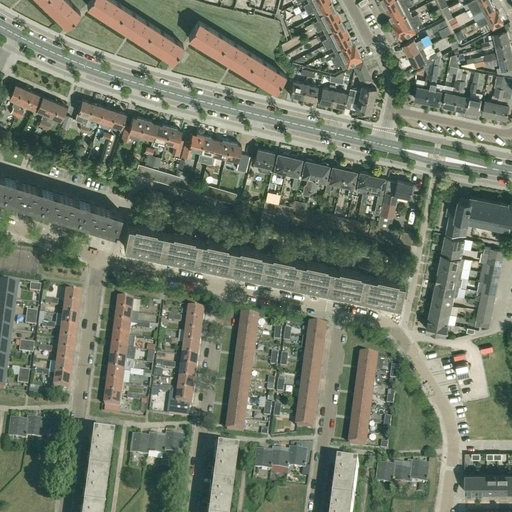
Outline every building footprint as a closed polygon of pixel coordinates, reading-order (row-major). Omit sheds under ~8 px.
[(80,11),(68,0),(43,0),(42,1),(67,25),(80,11)] [(89,0),(87,5),(115,23),(125,7),(114,0),(89,0)] [(307,0),(308,3),(303,5),(305,9),(322,0),(307,0)] [(312,10),(315,15),(333,6),(330,0),(322,0),(305,9),(307,12),(312,10)] [(388,0),(383,3),(387,12),(410,0),(388,0)] [(411,0),(410,0),(387,12),(392,20),(391,21),(406,13),(410,11),(407,6),(413,3),(411,0)] [(438,0),(442,8),(447,6),(444,0),(438,0)] [(470,9),(480,3),(486,0),(472,0),(467,3),(470,9)] [(473,14),(483,9),(486,15),(476,21),(497,10),(496,10),(491,0),(486,0),(480,3),(470,9),(473,14)] [(314,27),(338,15),(333,6),(315,15),(318,20),(312,23),(314,27)] [(448,20),(453,17),(450,11),(447,6),(442,8),(445,13),(448,20)] [(154,25),(125,7),(115,23),(144,41),(154,25)] [(503,23),(497,10),(476,21),(479,27),(490,21),(493,28),(503,23)] [(406,13),(391,21),(396,30),(421,17),(419,14),(413,17),(410,11),(406,13)] [(338,15),(314,27),(316,30),(321,28),(324,33),(342,24),(338,15)] [(421,17),(396,30),(401,39),(419,29),(416,24),(422,21),(421,17)] [(439,29),(443,37),(451,33),(447,25),(448,25),(445,19),(431,26),(433,32),(439,29)] [(188,36),(217,54),(227,38),(198,20),(188,36)] [(323,45),(347,33),(342,24),(324,33),(327,38),(321,41),(323,45)] [(183,44),(154,25),(144,41),(173,60),(183,44)] [(491,45),(510,41),(507,30),(494,32),(495,39),(489,40),(489,41),(481,43),(482,48),(491,46),(491,45)] [(333,51),(352,41),(351,41),(347,33),(323,45),(325,48),(330,45),(333,51)] [(256,56),(227,38),(217,54),(246,72),(256,56)] [(403,43),(409,55),(421,49),(420,48),(425,46),(422,39),(416,41),(414,38),(403,43)] [(336,56),(331,59),(332,62),(357,50),(352,41),(333,51),(336,56)] [(458,51),(463,49),(460,41),(455,42),(458,51)] [(483,54),(485,59),(511,52),(510,41),(491,45),(491,46),(496,45),(498,51),(483,54)] [(421,49),(409,55),(414,66),(422,62),(424,66),(428,64),(433,61),(434,58),(439,56),(437,52),(436,52),(431,43),(425,46),(420,48),(421,49)] [(342,69),(361,59),(357,50),(332,62),(334,66),(339,64),(342,69)] [(511,52),(485,59),(486,65),(493,64),(494,65),(501,64),(501,67),(496,68),(497,72),(511,75),(510,67),(511,66),(511,52)] [(449,65),(458,67),(455,54),(452,54),(451,54),(449,65)] [(256,56),(246,72),(275,90),(285,73),(256,56)] [(366,83),(372,80),(362,61),(353,66),(361,82),(366,83)] [(415,98),(427,101),(435,64),(433,64),(433,61),(428,64),(428,65),(424,67),(427,72),(425,80),(424,80),(422,86),(417,85),(415,98)] [(435,64),(427,101),(439,104),(442,90),(437,89),(438,83),(436,83),(440,65),(435,64)] [(442,104),(455,107),(461,80),(460,80),(462,68),(458,67),(455,79),(454,79),(452,93),(445,91),(442,104)] [(344,75),(342,72),(335,76),(337,76),(335,82),(342,83),(343,79),(343,78),(344,75)] [(511,77),(503,76),(500,88),(495,115),(507,117),(509,105),(510,98),(503,96),(506,85),(511,86),(511,77)] [(289,94),(302,97),(305,82),(293,79),(289,94)] [(461,80),(455,107),(467,109),(470,96),(463,95),(464,90),(465,81),(461,80)] [(305,82),(302,97),(314,100),(317,85),(305,82)] [(330,104),(334,89),(335,85),(329,83),(328,87),(321,86),(318,101),(330,104)] [(9,97),(21,102),(27,89),(15,84),(9,97)] [(348,94),(358,96),(373,100),(376,88),(361,84),(359,89),(354,89),(353,89),(349,88),(348,94)] [(482,112),(495,115),(500,88),(495,87),(493,94),(492,94),(491,101),(485,100),(482,112)] [(27,89),(21,102),(33,107),(39,94),(27,89)] [(346,92),(334,89),(330,104),(343,106),(346,92)] [(358,96),(348,94),(345,107),(350,108),(355,109),(372,113),(374,112),(375,107),(373,105),(372,105),(373,100),(358,96)] [(48,114),(54,100),(42,95),(36,109),(43,112),(38,125),(42,127),(48,114)] [(481,99),(470,96),(467,109),(471,110),(471,112),(472,113),(476,114),(477,113),(478,112),(479,112),(481,99)] [(79,130),(83,131),(85,125),(87,119),(88,116),(92,102),(81,99),(81,100),(77,99),(75,106),(79,107),(77,112),(75,119),(80,121),(79,124),(81,125),(79,130)] [(66,106),(54,100),(48,114),(42,127),(48,129),(53,116),(61,119),(66,106)] [(104,106),(92,102),(88,116),(99,119),(104,106)] [(10,113),(15,115),(19,107),(14,105),(10,113)] [(110,123),(115,110),(104,106),(99,119),(110,123)] [(19,107),(15,115),(20,117),(23,110),(19,107)] [(126,113),(115,110),(110,123),(122,126),(126,113)] [(71,117),(65,115),(61,126),(67,128),(71,117)] [(139,134),(144,118),(136,116),(136,117),(132,116),(129,125),(125,123),(121,139),(127,141),(128,137),(138,140),(139,134)] [(156,125),(156,123),(152,121),(144,118),(139,134),(151,137),(153,132),(155,132),(157,126),(156,125)] [(165,141),(169,126),(162,123),(161,124),(156,123),(156,125),(157,126),(155,132),(153,132),(151,137),(153,138),(153,139),(154,140),(153,144),(157,145),(159,139),(165,141)] [(169,126),(165,141),(174,144),(171,153),(178,155),(183,140),(179,138),(181,130),(177,129),(177,128),(169,126)] [(188,158),(191,148),(200,150),(204,135),(196,133),(195,133),(192,132),(190,141),(184,140),(184,142),(183,147),(181,156),(188,158)] [(33,149),(39,135),(33,133),(26,146),(33,149)] [(208,152),(211,153),(213,145),(216,146),(218,139),(216,138),(211,137),(212,136),(204,135),(200,150),(208,152)] [(221,140),(218,139),(216,146),(213,145),(211,153),(213,153),(210,163),(209,168),(208,168),(207,172),(208,172),(209,172),(209,171),(212,172),(214,164),(217,154),(225,156),(229,141),(222,139),(221,140)] [(100,157),(110,160),(111,156),(106,154),(110,141),(106,140),(100,157)] [(249,156),(239,153),(241,145),(237,144),(237,143),(229,141),(225,156),(224,162),(231,163),(232,158),(238,159),(238,160),(236,168),(245,171),(249,156)] [(268,172),(273,151),(257,148),(253,162),(260,164),(258,170),(268,172)] [(280,171),(285,173),(290,153),(283,152),(282,154),(278,153),(273,171),(279,173),(280,171)] [(291,174),(291,175),(297,177),(301,158),(296,157),(296,155),(290,153),(285,173),(291,174)] [(159,168),(161,158),(148,154),(145,164),(159,168)] [(310,192),(317,160),(306,158),(306,159),(305,159),(301,176),(307,178),(306,183),(304,185),(302,194),(309,196),(310,192)] [(315,183),(316,180),(325,182),(327,176),(326,176),(328,164),(327,164),(327,163),(317,160),(310,192),(315,193),(317,184),(315,183)] [(135,174),(140,176),(143,165),(138,164),(135,174)] [(340,185),(344,166),(337,164),(337,166),(332,165),(329,177),(328,176),(327,182),(331,183),(340,185)] [(145,177),(149,167),(143,165),(140,176),(145,177)] [(351,168),(344,166),(340,185),(353,187),(355,176),(354,177),(356,171),(351,169),(351,168)] [(149,167),(145,177),(151,179),(154,169),(149,167)] [(154,169),(151,179),(156,180),(159,170),(154,169)] [(159,170),(156,180),(161,182),(164,172),(159,170)] [(367,172),(360,170),(355,190),(362,192),(358,212),(363,213),(367,192),(368,186),(371,174),(367,173),(367,172)] [(164,172),(161,182),(166,183),(169,173),(164,172)] [(169,173),(166,183),(171,185),(174,175),(169,173)] [(0,196),(3,197),(9,177),(0,174),(0,196)] [(371,174),(368,186),(367,192),(381,195),(382,189),(381,189),(384,177),(378,176),(377,174),(374,174),(372,174),(371,174)] [(174,175),(171,185),(176,186),(179,176),(174,175)] [(179,176),(176,186),(181,188),(184,178),(179,176)] [(24,204),(25,204),(40,209),(46,189),(9,177),(3,197),(19,202),(19,205),(24,206),(24,204)] [(184,178),(181,188),(187,190),(190,179),(184,178)] [(190,179),(187,190),(192,191),(195,181),(190,179)] [(377,225),(383,226),(389,227),(389,228),(397,194),(408,197),(411,183),(396,180),(395,187),(392,186),(391,192),(384,191),(384,194),(382,200),(381,207),(377,225)] [(195,181),(192,191),(197,193),(200,183),(195,181)] [(197,193),(202,194),(205,184),(200,183),(197,193)] [(205,184),(202,194),(207,196),(210,186),(205,184)] [(210,186),(207,196),(212,197),(215,187),(210,186)] [(215,187),(212,197),(217,199),(221,189),(215,187)] [(62,215),(77,220),(84,201),(46,189),(40,209),(57,214),(56,216),(61,218),(62,215)] [(221,189),(217,199),(223,200),(226,190),(221,189)] [(226,190),(223,200),(228,202),(231,192),(226,190)] [(231,192),(228,202),(233,203),(236,193),(231,192)] [(511,201),(510,201),(510,202),(510,204),(471,197),(470,199),(459,196),(459,200),(450,198),(447,214),(449,214),(446,231),(466,235),(467,227),(468,227),(467,226),(468,218),(511,226),(511,201)] [(272,201),(265,200),(263,211),(269,212),(272,201)] [(99,227),(116,232),(117,229),(116,229),(121,212),(84,201),(77,220),(93,225),(93,228),(98,229),(99,227)] [(269,212),(276,214),(279,203),(272,201),(269,212)] [(285,204),(279,203),(276,214),(283,215),(285,204)] [(233,212),(245,215),(247,208),(235,204),(233,212)] [(283,215),(290,217),(292,206),(285,204),(283,215)] [(299,208),(292,206),(290,217),(297,218),(299,208)] [(297,218),(304,220),(306,209),(299,208),(297,218)] [(306,209),(304,220),(310,221),(313,211),(306,209)] [(320,212),(313,211),(310,221),(317,223),(320,212)] [(231,219),(243,222),(245,215),(233,212),(231,219)] [(326,214),(320,212),(317,223),(324,224),(326,214)] [(333,215),(326,214),(324,224),(331,226),(333,215)] [(340,217),(333,215),(331,226),(338,227),(340,217)] [(338,227),(344,229),(347,218),(340,217),(338,227)] [(347,218),(344,229),(350,230),(353,219),(347,218)] [(359,221),(353,219),(350,230),(356,232),(359,221)] [(359,221),(356,232),(363,233),(365,222),(359,221)] [(371,223),(365,222),(363,233),(368,234),(371,223)] [(377,225),(371,223),(368,234),(374,236),(377,225)] [(123,246),(157,253),(162,231),(155,230),(155,228),(134,224),(134,225),(127,224),(123,246)] [(377,225),(374,236),(380,237),(383,226),(377,225)] [(380,237),(386,238),(389,227),(383,226),(380,237)] [(390,228),(389,228),(389,227),(386,238),(392,239),(395,229),(390,228)] [(392,239),(398,241),(401,230),(395,229),(392,239)] [(413,233),(401,230),(398,241),(410,244),(413,233)] [(157,253),(192,260),(196,238),(193,238),(194,236),(172,232),(172,233),(162,231),(157,253)] [(445,234),(443,244),(462,248),(464,238),(445,234)] [(192,260),(226,267),(231,246),(226,245),(227,243),(206,238),(205,240),(196,238),(192,260)] [(462,248),(443,244),(441,254),(461,258),(462,248)] [(226,267),(261,274),(265,253),(259,252),(260,250),(238,245),(238,247),(231,246),(226,267)] [(490,247),(490,249),(484,247),(483,252),(489,253),(502,256),(504,250),(490,247)] [(261,274),(295,282),(300,260),(293,259),(293,257),(272,253),(271,254),(265,253),(261,274)] [(489,253),(489,256),(487,263),(500,266),(502,256),(489,253)] [(441,254),(440,263),(463,268),(465,258),(461,258),(441,254)] [(295,282),(330,289),(334,267),(325,266),(326,264),(305,259),(304,261),(300,260),(295,282)] [(483,262),(481,271),(498,275),(500,266),(487,263),(483,262)] [(438,272),(437,272),(461,277),(463,268),(440,263),(438,272)] [(330,289),(364,296),(368,274),(358,272),(359,271),(352,269),(338,266),(338,268),(334,267),(330,289)] [(498,275),(481,271),(479,281),(497,284),(498,275)] [(461,277),(437,272),(435,282),(459,287),(460,287),(462,277),(461,277)] [(364,296),(386,300),(399,303),(403,282),(397,280),(397,279),(376,274),(376,276),(368,274),(364,296)] [(495,294),(497,284),(479,281),(478,288),(482,288),(482,291),(495,294)] [(459,287),(435,282),(436,282),(434,291),(453,295),(457,296),(459,287)] [(0,283),(0,298),(15,301),(17,286),(0,283)] [(29,291),(39,293),(40,286),(30,284),(29,291)] [(434,291),(432,301),(451,305),(453,295),(434,291)] [(482,291),(481,294),(480,301),(493,303),(495,294),(482,291)] [(65,292),(63,304),(79,306),(81,294),(65,292)] [(0,298),(0,313),(13,316),(15,301),(0,298)] [(118,299),(117,311),(132,313),(134,301),(118,299)] [(451,305),(432,301),(430,310),(449,314),(451,305)] [(493,303),(480,301),(478,310),(491,313),(493,303)] [(79,306),(63,304),(62,316),(78,318),(79,306)] [(205,311),(189,309),(187,321),(203,323),(205,311)] [(428,319),(448,323),(447,323),(449,314),(430,310),(428,319)] [(478,310),(477,313),(476,319),(489,322),(491,313),(478,310)] [(25,324),(35,326),(37,312),(26,311),(25,324)] [(115,323),(131,325),(132,313),(117,311),(115,323)] [(0,329),(11,331),(13,316),(0,313),(0,329)] [(62,316),(60,328),(76,330),(78,318),(62,316)] [(242,316),(241,329),(257,331),(259,318),(242,316)] [(448,323),(428,319),(426,329),(431,330),(441,332),(446,333),(448,323)] [(203,323),(187,321),(186,333),(202,335),(203,323)] [(115,323),(114,335),(129,337),(131,325),(115,323)] [(310,325),(308,338),(325,340),(327,327),(310,325)] [(60,328),(59,339),(75,342),(76,330),(60,328)] [(0,329),(0,344),(9,345),(11,331),(0,329)] [(257,331),(241,329),(239,341),(255,344),(257,331)] [(186,333),(184,344),(200,346),(202,335),(186,333)] [(112,347),(127,349),(129,337),(114,335),(112,347)] [(308,338),(307,351),(323,353),(325,340),(308,338)] [(59,339),(57,351),(73,353),(75,342),(59,339)] [(32,354),(33,348),(34,343),(20,341),(18,352),(32,354)] [(254,356),(255,344),(239,341),(237,354),(254,356)] [(0,359),(7,360),(9,345),(0,344),(0,359)] [(183,356),(199,358),(200,346),(184,344),(183,356)] [(112,347),(110,359),(126,361),(127,349),(112,347)] [(57,351),(56,363),(71,365),(73,353),(57,351)] [(323,353),(307,351),(305,363),(321,366),(323,353)] [(235,367),(252,369),(254,356),(237,354),(235,367)] [(361,355),(360,368),(376,370),(378,358),(361,355)] [(199,358),(183,356),(181,368),(197,370),(199,358)] [(110,359),(109,368),(109,370),(124,372),(126,361),(110,359)] [(71,365),(56,363),(54,375),(70,377),(71,365)] [(320,378),(321,366),(305,363),(303,376),(320,378)] [(250,382),(252,369),(235,367),(234,380),(250,382)] [(197,370),(181,368),(180,380),(195,382),(197,370)] [(358,381),(374,383),(376,370),(360,368),(358,381)] [(17,384),(27,385),(29,372),(18,370),(17,384)] [(123,384),(124,372),(109,370),(107,382),(123,384)] [(54,375),(48,374),(47,377),(47,379),(53,380),(52,387),(68,389),(70,377),(54,375)] [(320,378),(303,376),(302,389),(318,391),(320,378)] [(180,380),(178,391),(194,393),(195,382),(180,380)] [(232,393),(248,395),(250,382),(234,380),(232,393)] [(358,381),(356,393),(373,396),(374,383),(358,381)] [(107,382),(106,394),(121,396),(123,384),(107,382)] [(41,385),(30,384),(29,390),(34,391),(41,392),(41,385)] [(316,404),(318,391),(302,389),(300,402),(316,404)] [(194,393),(178,391),(175,415),(189,417),(190,405),(192,406),(194,393)] [(247,408),(248,395),(232,393),(230,405),(247,408)] [(354,406),(371,408),(373,396),(356,393),(354,406)] [(104,406),(120,408),(121,396),(106,394),(104,406)] [(300,402),(298,414),(314,417),(316,404),(300,402)] [(228,418),(245,420),(247,408),(230,405),(228,418)] [(369,421),(371,408),(354,406),(353,419),(369,421)] [(296,427),(297,427),(313,429),(314,417),(298,414),(296,427)] [(60,420),(44,418),(43,418),(43,421),(42,435),(43,435),(58,437),(60,420)] [(243,433),(245,420),(228,418),(227,431),(243,433)] [(25,439),(25,436),(26,436),(25,436),(27,422),(27,421),(10,419),(8,437),(25,439)] [(27,419),(27,421),(27,422),(25,436),(26,436),(42,438),(42,435),(43,435),(42,435),(43,421),(27,419)] [(353,419),(351,432),(367,434),(369,421),(353,419)] [(349,444),(365,447),(367,434),(351,432),(349,444)] [(113,437),(93,435),(88,471),(108,473),(113,437)] [(149,435),(149,438),(147,452),(148,452),(148,453),(164,455),(164,452),(165,452),(165,451),(164,451),(166,437),(149,435)] [(183,437),(166,435),(166,437),(164,451),(165,451),(165,452),(180,454),(183,437)] [(132,436),(130,453),(147,455),(147,452),(148,453),(148,452),(147,452),(149,438),(132,436)] [(217,449),(212,485),(232,488),(236,452),(217,449)] [(307,451),(290,449),(290,452),(288,466),(289,466),(305,468),(307,451)] [(271,467),(273,467),(273,466),(271,466),(273,453),(257,450),(254,467),(271,469),(271,467)] [(273,450),(273,453),(271,466),(273,466),(273,467),(288,469),(288,466),(289,466),(288,466),(290,452),(273,450)] [(339,463),(334,500),(354,502),(359,466),(339,463)] [(429,465),(413,463),(412,463),(412,466),(410,480),(412,481),(427,483),(429,465)] [(397,482),(410,483),(411,481),(412,481),(410,480),(412,466),(396,464),(395,467),(394,481),(395,481),(395,482),(394,482),(393,484),(397,485),(397,482)] [(394,481),(395,467),(379,465),(377,482),(393,484),(394,482),(395,482),(395,481),(394,481)] [(103,509),(108,473),(88,471),(83,507),(103,509)] [(508,473),(497,473),(497,492),(508,492),(508,471),(508,473)] [(465,492),(476,492),(476,473),(465,473),(465,492)] [(476,492),(486,492),(486,473),(476,473),(476,492)] [(497,473),(486,473),(486,492),(497,492),(497,473)] [(212,485),(208,511),(228,511),(232,488),(212,485)] [(334,500),(332,511),(352,511),(354,502),(334,500)]
